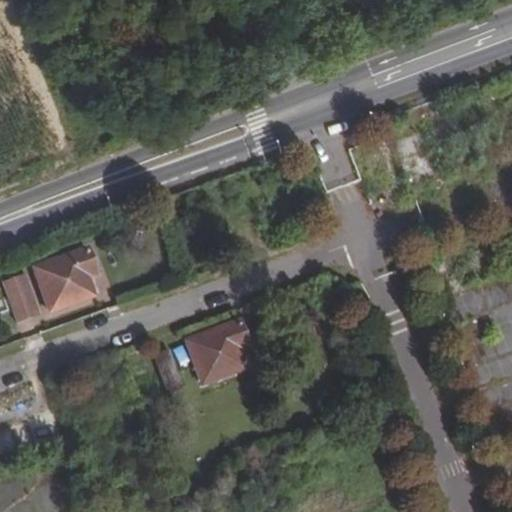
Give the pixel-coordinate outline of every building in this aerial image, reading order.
[(461,116),(393,140),(412,195),(479,171),(478,168),(511,155),(511,100),(462,118),(461,116)] [(264,201),(246,208),(259,244),(300,228),(294,211),(302,208),(293,185),(263,197),(264,201)] [(442,257),(450,278),(450,280),(490,266),(480,237),(440,251),(442,257)] [(88,249),(32,271),(48,313),(92,298),(86,280),(98,276),(88,249)] [(450,278),(442,257),(424,264),(431,285),(450,278)] [(25,274),(18,277),(34,318),(41,315),(25,274)] [(34,318),(18,277),(1,284),(17,324),(34,318)] [(182,341),(198,384),(245,367),(241,354),(249,351),(239,321),(182,341)] [(164,396),(183,389),(168,350),(149,357),(164,396)] [(54,408),(0,427),(0,459),(65,437),(54,408)]
